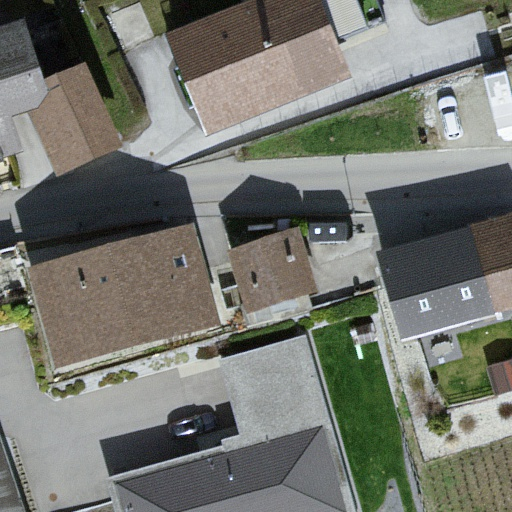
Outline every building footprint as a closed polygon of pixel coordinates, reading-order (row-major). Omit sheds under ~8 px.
[(251,0),(254,5),(171,38),(208,132),(351,76),(321,0),(251,0)] [(326,0),(339,36),(370,25),(361,0),(326,0)] [(0,163),(27,155),(13,124),(30,119),(54,176),(122,154),(86,72),(47,88),(29,25),(0,32),(0,163)] [(511,214),(377,253),(402,340),(511,308),(511,214)] [(194,227),(29,271),(56,371),(221,326),(194,227)] [(247,319),(322,295),(300,228),(225,252),(247,319)] [(346,511),(323,425),(114,483),(122,511),(346,511)] [(0,511),(25,511),(0,431),(0,511)]
